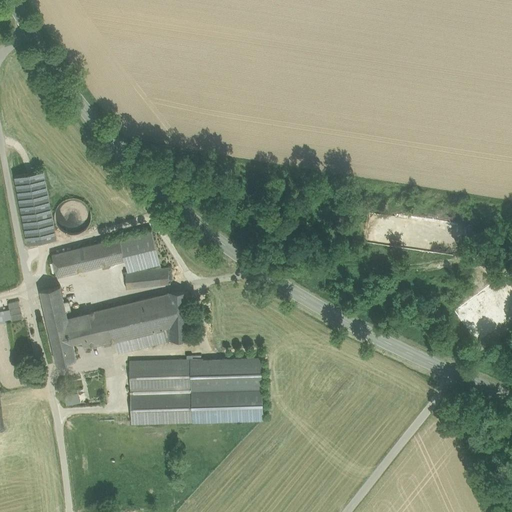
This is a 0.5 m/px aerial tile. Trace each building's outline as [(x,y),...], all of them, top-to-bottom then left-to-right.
[(43,170),(15,176),(28,244),(56,239),(43,170)] [(75,198),(71,198),(68,199),(64,200),(61,203),(58,205),(56,208),(55,212),(54,216),(55,219),(56,223),(57,226),(59,229),(62,232),(66,234),(69,235),(73,235),(77,235),(80,234),(84,232),(86,230),(89,227),(90,223),(91,220),(92,216),(91,212),(90,209),(88,206),(85,203),(82,201),(79,199),(75,198)] [(391,261),(474,272),(480,227),(397,215),(391,261)] [(152,230),(120,238),(125,260),(128,271),(161,268),(152,230)] [(120,238),(52,254),(57,276),(125,260),(120,238)] [(169,267),(161,268),(128,271),(125,272),(126,288),(169,284),(169,267)] [(511,276),(455,316),(475,347),(511,321),(511,276)] [(47,321),(67,317),(66,313),(63,303),(60,287),(40,291),(47,321)] [(169,292),(169,293),(170,328),(170,340),(190,340),(188,291),(169,292)] [(169,293),(77,316),(82,341),(84,348),(115,341),(170,328),(169,293)] [(19,301),(8,304),(12,321),(23,319),(19,301)] [(77,316),(67,318),(72,343),(82,341),(77,316)] [(67,317),(47,321),(57,363),(76,360),(72,343),(67,318),(67,317)] [(170,341),(170,340),(170,328),(115,341),(118,353),(170,341)] [(432,351),(437,354),(441,348),(435,345),(432,351)] [(190,359),(130,361),(131,392),(191,390),(190,359)] [(262,388),(191,390),(131,392),(132,424),(263,420),(262,388)] [(80,403),(78,393),(64,396),(66,406),(80,403)]
